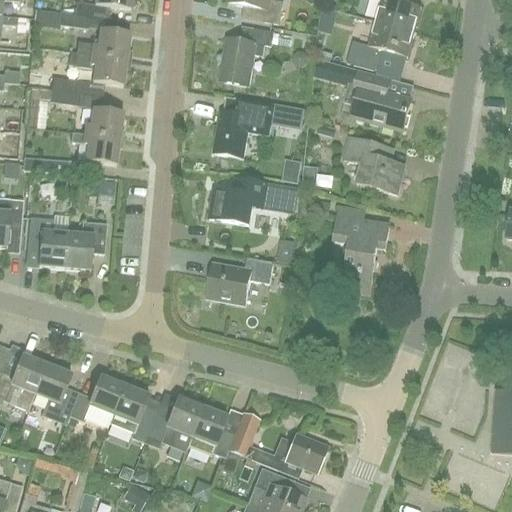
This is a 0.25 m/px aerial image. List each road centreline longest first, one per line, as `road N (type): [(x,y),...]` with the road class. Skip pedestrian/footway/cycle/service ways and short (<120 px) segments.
road 1 (residential): [(148,349),(180,0)]
road 2 (residential): [(437,293),(471,34)]
road 3 (residential): [(388,406),(148,349)]
road 4 (residential): [(148,349),(0,312)]
road 5 (residential): [(388,406),(437,293)]
